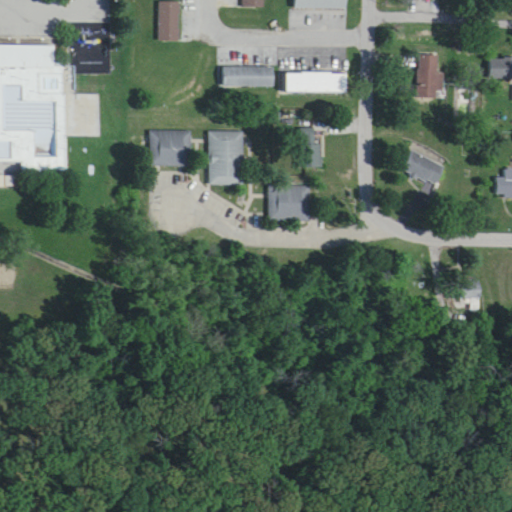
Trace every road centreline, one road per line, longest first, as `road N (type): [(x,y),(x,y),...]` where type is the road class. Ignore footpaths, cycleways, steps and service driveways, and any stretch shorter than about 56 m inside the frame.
road 1 (residential): [(376,213),(365,180),(369,0)]
road 2 (residential): [(182,188),(249,225),(344,227),(376,213)]
road 3 (residential): [(368,27),(209,24)]
road 4 (residential): [(511,8),(369,4)]
road 5 (residential): [(376,213),(416,226),(511,227)]
